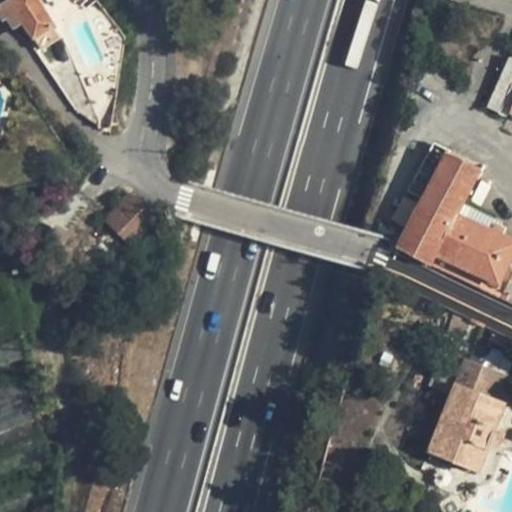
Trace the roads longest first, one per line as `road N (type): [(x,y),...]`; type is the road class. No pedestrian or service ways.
road 1 (residential): [(145,0),(152,68),(136,158),(144,172),(174,191),(382,247),(511,315)]
road 2 (motorway): [(304,0),(164,511)]
road 3 (motorway): [(228,511),(367,0)]
road 4 (track): [(136,158),(0,44)]
